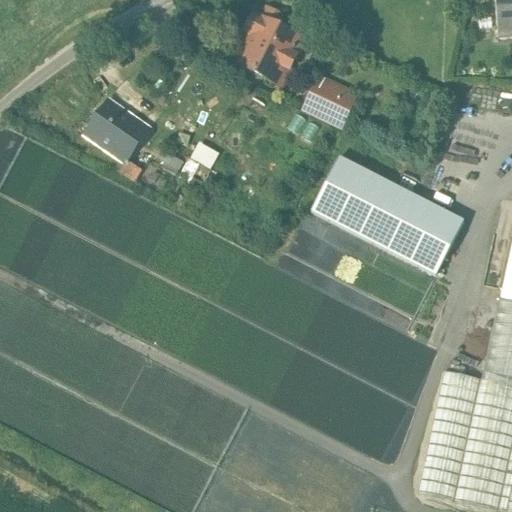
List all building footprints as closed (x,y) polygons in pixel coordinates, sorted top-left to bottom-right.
[(511,0),(494,0),(498,39),(511,37),(511,0)] [(271,17),(279,21),(282,15),(268,8),(265,14),(263,19),(268,22),(271,17)] [(279,21),(271,17),(268,22),(263,19),(253,15),(245,31),(252,35),(290,53),(298,36),(277,26),(279,21)] [(290,53),(252,35),(240,60),(278,78),(290,53)] [(349,98),(318,83),(305,111),(335,126),(349,98)] [(107,101),(84,134),(123,161),(125,163),(127,161),(148,130),(107,101)] [(197,144),(190,160),(210,170),(218,154),(197,144)] [(182,164),(156,150),(150,162),(176,176),(182,164)] [(464,223),(338,159),(310,213),(436,277),(464,223)] [(180,180),(201,190),(210,170),(190,160),(180,180)] [(140,170),(127,161),(125,163),(123,161),(117,169),(133,181),(140,170)] [(511,304),(498,301),(481,381),(511,388),(511,304)] [(511,388),(481,381),(444,373),(418,496),(489,511),(506,511),(511,484),(511,388)]
